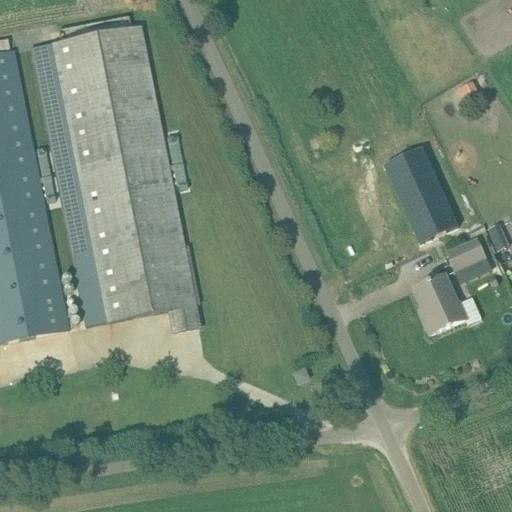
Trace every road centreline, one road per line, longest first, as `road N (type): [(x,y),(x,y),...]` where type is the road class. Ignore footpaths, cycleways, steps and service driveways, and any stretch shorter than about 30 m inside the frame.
road 1 (unclassified): [(383,430),(187,0)]
road 2 (unclassified): [(0,485),(383,430)]
